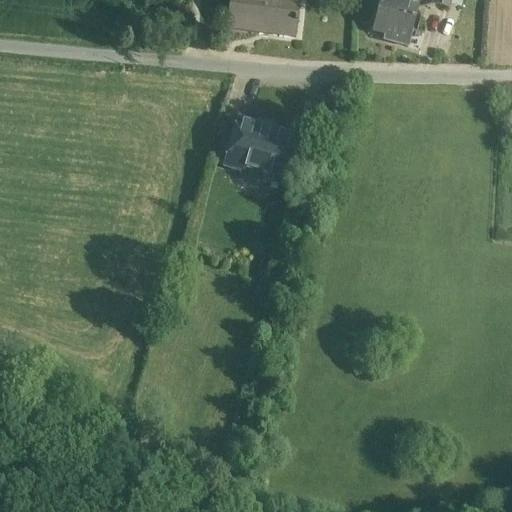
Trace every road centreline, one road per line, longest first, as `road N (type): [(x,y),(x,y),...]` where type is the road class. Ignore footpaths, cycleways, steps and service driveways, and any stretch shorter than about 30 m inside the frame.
road 1 (residential): [(511,90),(431,93),(0,53)]
road 2 (track): [(0,402),(96,443),(193,511)]
